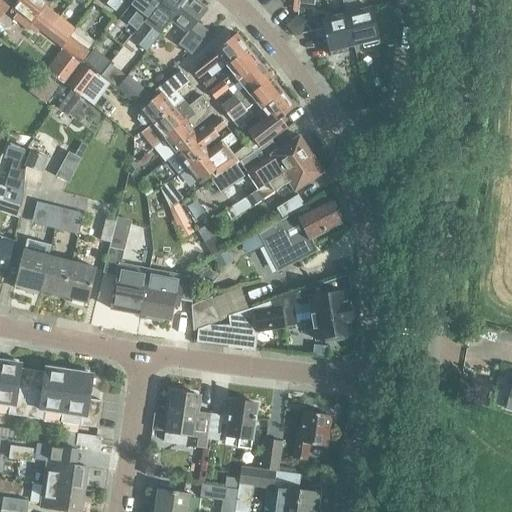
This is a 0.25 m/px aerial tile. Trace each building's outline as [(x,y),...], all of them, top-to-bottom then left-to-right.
[(19,0),(12,10),(17,14),(31,25),(40,14),(47,4),(41,0),(19,0)] [(109,0),(107,4),(116,12),(124,0),(109,0)] [(129,24),(137,30),(160,0),(135,0),(131,5),(139,11),(129,24)] [(146,51),(171,20),(186,0),(160,0),(155,8),(144,22),(152,29),(139,45),(146,51)] [(207,9),(196,0),(186,0),(171,20),(187,34),(178,45),(190,54),(208,31),(197,22),(207,9)] [(371,7),(347,13),(354,47),(363,44),(364,48),(380,44),(371,7)] [(354,47),(347,13),(322,19),(331,56),(347,52),(346,49),(354,47)] [(31,25),(17,14),(13,19),(27,30),(31,25)] [(40,14),(31,25),(45,35),(53,25),(40,14)] [(53,25),(45,35),(61,47),(69,37),(53,25)] [(222,60),(226,65),(248,48),(237,34),(191,70),(198,78),(222,60)] [(69,37),(61,47),(81,63),(89,52),(69,37)] [(210,93),(215,99),(260,63),(248,48),(226,65),(233,74),(210,93)] [(64,82),(78,64),(62,51),(48,70),(64,82)] [(221,107),(226,113),(271,77),(260,63),(215,99),(239,81),(245,88),(221,107)] [(65,84),(80,96),(96,75),(81,64),(65,84)] [(150,122),(152,124),(174,107),(183,99),(178,92),(190,82),(181,71),(143,101),(146,105),(140,110),(143,113),(139,116),(138,120),(142,125),(147,125),(150,122)] [(46,102),(57,86),(41,75),(30,91),(46,102)] [(128,76),(117,89),(134,104),(146,91),(128,76)] [(255,102),(261,109),(283,92),(271,77),(226,113),(233,121),(247,111),(246,109),(255,102)] [(295,107),(283,92),(261,109),(267,117),(248,132),(260,148),(288,127),(281,118),(295,107)] [(85,105),(72,95),(65,105),(78,115),(85,105)] [(152,124),(164,140),(186,122),(209,104),(203,96),(189,107),(183,99),(174,107),(152,124)] [(164,140),(175,154),(197,136),(192,130),(215,112),(209,104),(186,122),(164,140)] [(175,154),(187,168),(209,152),(203,144),(226,126),(220,118),(197,136),(175,154)] [(8,133),(7,139),(29,145),(33,138),(8,133)] [(199,183),(232,157),(226,150),(238,141),(232,133),(209,152),(187,168),(199,183)] [(248,171),(259,188),(312,154),(299,136),(270,155),(248,171)] [(234,155),(239,162),(240,162),(253,153),(247,145),(234,155)] [(0,200),(20,208),(20,207),(24,171),(19,170),(25,152),(17,150),(4,188),(0,186),(0,200)] [(78,151),(75,156),(81,159),(84,154),(78,151)] [(31,152),(25,166),(41,172),(47,158),(31,152)] [(68,153),(56,177),(68,183),(81,159),(75,156),(68,153)] [(312,154),(259,188),(244,199),(226,211),(232,220),(275,192),(275,191),(289,182),(295,191),(324,172),(312,154)] [(248,174),(240,162),(239,162),(213,180),(221,192),(248,174)] [(161,164),(151,173),(154,176),(159,177),(164,172),(164,168),(161,164)] [(129,173),(134,178),(138,174),(131,167),(129,173)] [(144,193),(147,197),(153,193),(150,189),(144,193)] [(278,208),(284,218),(305,205),(298,195),(278,208)] [(0,200),(0,212),(18,219),(19,217),(18,217),(21,208),(20,208),(0,200)] [(308,204),(305,205),(284,218),(285,219),(259,233),(278,271),(317,250),(312,239),(341,224),(339,220),(342,218),(339,211),(335,212),(329,201),(312,209),(308,204)] [(51,206),(46,226),(56,229),(61,209),(51,206)] [(74,212),(68,232),(78,234),(83,214),(74,212)] [(107,221),(101,243),(112,245),(117,224),(107,221)] [(207,224),(197,231),(214,259),(224,253),(207,224)] [(0,265),(8,268),(15,241),(1,237),(0,236),(0,265)] [(38,290),(39,291),(48,256),(51,245),(28,239),(16,285),(25,287),(24,290),(37,294),(38,290)] [(103,273),(117,276),(123,251),(108,248),(103,273)] [(39,291),(64,297),(72,262),(48,256),(39,291)] [(72,262),(64,297),(87,303),(96,268),(72,262)] [(111,309),(141,314),(149,271),(120,264),(111,309)] [(179,276),(149,271),(141,314),(146,316),(145,319),(161,322),(162,318),(165,319),(170,320),(173,306),(177,307),(178,307),(180,296),(179,276)] [(337,279),(337,278),(292,294),(294,306),(310,303),(317,340),(326,338),(326,341),(342,339),(342,336),(351,334),(349,320),(353,320),(350,303),(346,303),(344,289),(328,292),(327,283),(337,279)] [(294,306),(292,294),(226,318),(230,329),(257,333),(258,331),(284,326),(281,308),(294,306)] [(192,306),(194,331),(220,321),(212,297),(192,306)] [(256,343),(255,351),(260,351),(263,351),(264,344),(256,343)] [(2,362),(0,361),(0,404),(10,406),(9,415),(26,418),(33,371),(21,369),(22,365),(18,364),(18,361),(3,359),(2,362)] [(45,372),(33,371),(26,418),(44,421),(45,411),(62,414),(69,372),(65,371),(66,368),(50,366),(50,369),(46,368),(45,372)] [(74,372),(69,372),(62,414),(61,423),(98,429),(102,402),(90,400),(93,375),(89,375),(90,372),(74,370),(74,372)] [(172,391),(166,432),(165,442),(186,445),(206,448),(207,439),(211,414),(197,413),(200,395),(172,391)] [(229,417),(227,425),(226,436),(239,438),(238,448),(251,450),(258,404),(231,400),(229,417)] [(326,444),(330,416),(304,413),(302,428),(302,429),(298,428),(294,459),(307,460),(308,455),(324,457),(325,446),(326,446),(326,444)] [(211,414),(207,439),(219,441),(221,424),(222,416),(211,414)] [(78,434),(77,446),(100,449),(102,438),(78,434)] [(267,439),(262,468),(281,471),(285,442),(267,439)] [(49,445),(44,484),(85,490),(89,467),(76,466),(78,450),(49,445)] [(11,446),(9,458),(35,462),(37,450),(11,446)] [(243,467),(240,484),(275,489),(277,472),(243,467)] [(226,478),(225,486),(237,488),(237,480),(226,478)] [(82,511),(85,490),(44,484),(40,507),(70,511),(82,511)] [(204,484),(202,497),(228,501),(228,498),(237,499),(238,490),(204,484)] [(279,488),(275,511),(317,511),(320,493),(279,488)] [(158,489),(154,511),(188,511),(191,494),(158,489)] [(4,498),(2,511),(8,511),(27,511),(29,503),(4,498)]
